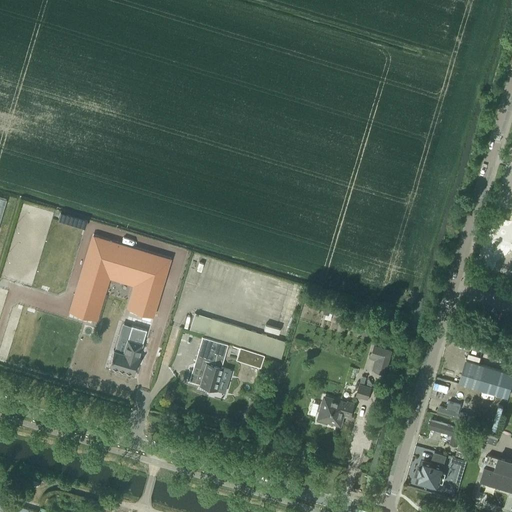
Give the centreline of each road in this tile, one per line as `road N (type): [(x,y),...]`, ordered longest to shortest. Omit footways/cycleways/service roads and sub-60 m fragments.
road 1 (residential): [(388,511),(511,77)]
road 2 (tertiary): [(0,402),(359,511)]
